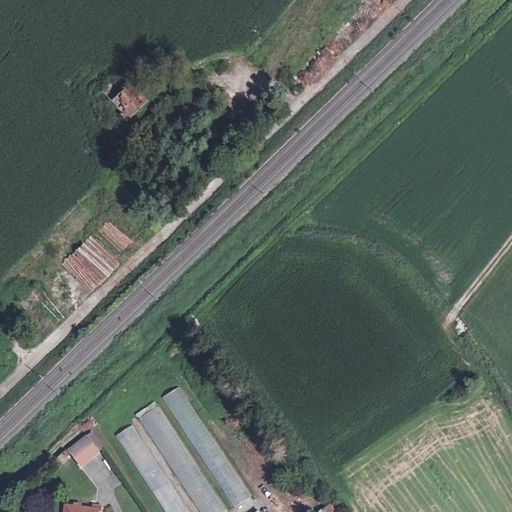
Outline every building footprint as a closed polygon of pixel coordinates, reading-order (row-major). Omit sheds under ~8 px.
[(95,87),(125,119),(143,102),(118,75),(116,77),(111,72),(95,87)] [(161,355),(156,360),(167,371),(172,366),(161,355)] [(187,382),(259,492),(275,482),(203,372),(187,382)] [(163,398),(235,507),(251,498),(179,388),(163,398)] [(140,419),(201,511),(226,511),(158,408),(140,419)] [(116,436),(166,511),(187,511),(132,426),(116,436)] [(70,451),(81,465),(98,452),(87,437),(70,451)] [(317,511),(337,511),(332,503),(317,511)]
